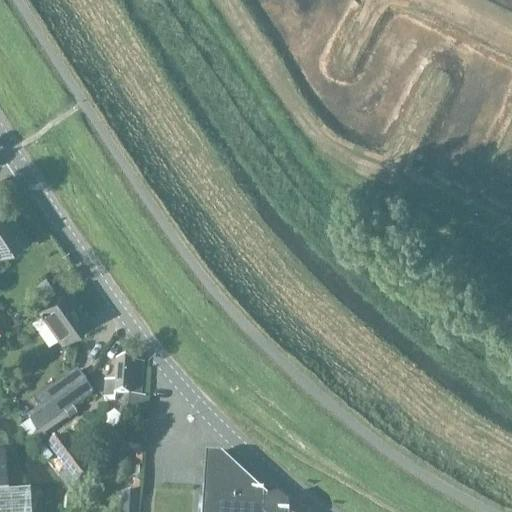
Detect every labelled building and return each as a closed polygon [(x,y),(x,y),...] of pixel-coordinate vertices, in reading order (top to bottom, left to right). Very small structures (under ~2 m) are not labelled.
[(0,247),(23,232),(4,203),(0,205),(0,247)] [(46,297),(55,290),(46,276),(36,283),(46,297)] [(61,341),(88,322),(66,291),(39,310),(61,341)] [(116,362),(115,383),(105,383),(103,400),(114,400),(114,396),(128,397),(127,413),(143,415),(144,398),(140,398),(142,364),(116,362)] [(78,376),(36,406),(39,410),(28,417),(39,433),(92,396),(86,386),(78,376)] [(69,489),(87,475),(58,437),(47,445),(53,453),(66,470),(59,476),(69,489)] [(0,511),(29,511),(29,492),(7,493),(5,453),(0,453),(0,511)] [(220,460),(205,459),(200,511),(286,511),(276,504),(269,506),(220,460)] [(137,484),(138,466),(125,465),(124,476),(127,477),(127,480),(131,480),(131,484),(137,484)] [(140,471),(140,487),(157,488),(157,472),(140,471)] [(120,495),(119,511),(134,511),(136,496),(120,495)]
